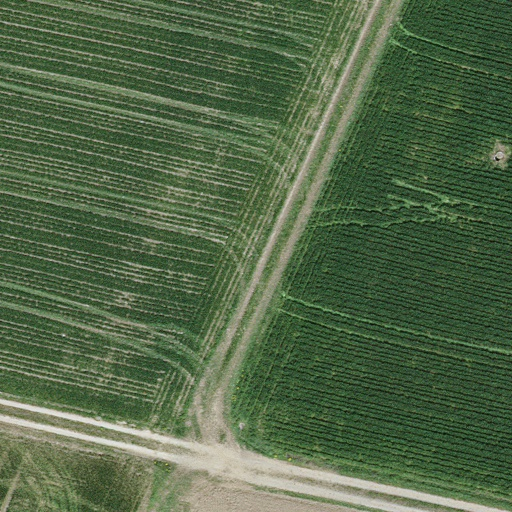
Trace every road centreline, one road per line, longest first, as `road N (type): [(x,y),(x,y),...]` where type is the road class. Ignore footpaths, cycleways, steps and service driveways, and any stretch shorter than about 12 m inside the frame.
road 1 (track): [(386,0),(168,511)]
road 2 (track): [(0,419),(411,511)]
